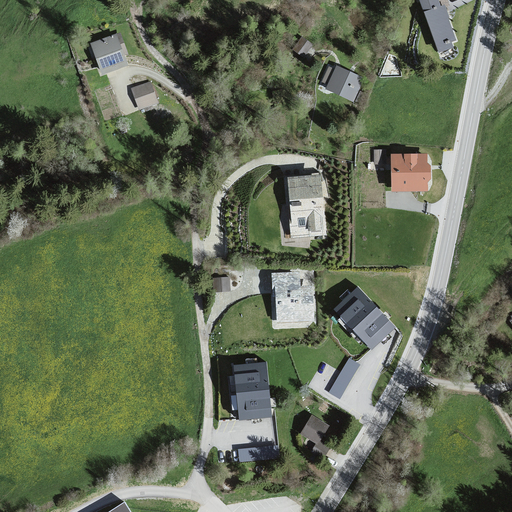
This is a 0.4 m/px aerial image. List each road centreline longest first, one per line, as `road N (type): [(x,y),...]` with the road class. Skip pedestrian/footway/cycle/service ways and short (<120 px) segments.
road 1 (track): [(199,490),(210,119),(133,0)]
road 2 (tertiary): [(409,369),(435,300),(497,0)]
road 3 (tertiary): [(324,511),(409,369)]
